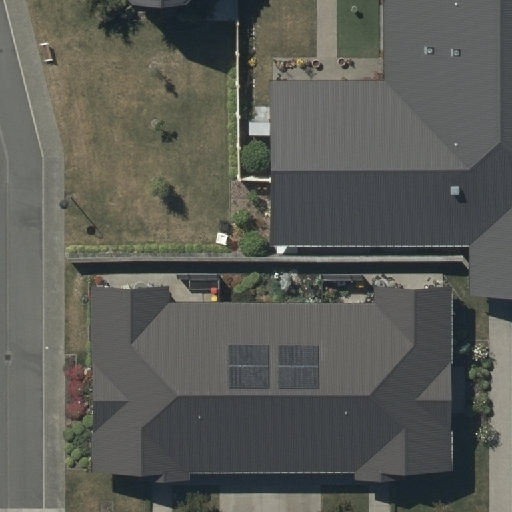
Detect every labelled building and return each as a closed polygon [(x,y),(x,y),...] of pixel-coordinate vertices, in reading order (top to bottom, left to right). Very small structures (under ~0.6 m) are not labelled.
[(511,0),(381,0),(381,73),(267,73),(266,239),(469,239),(469,288),(511,287),(511,0)] [(240,14),(79,16),(80,66),(240,64),(240,14)] [(169,277),(88,277),(89,465),(140,465),(140,474),(190,474),(190,464),(357,464),(357,472),(396,472),(396,462),(453,462),(452,272),(369,272),(370,293),(169,293),(169,277)] [(238,511),(239,488),(153,488),(153,511),(238,511)] [(239,488),(238,511),(321,511),(322,488),(239,488)] [(62,497),(62,511),(143,511),(144,498),(62,497)]
